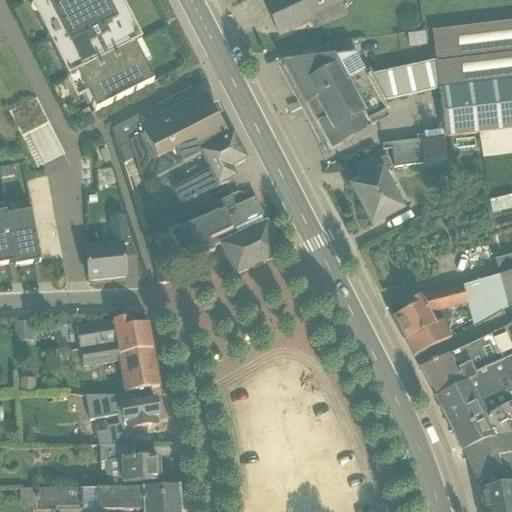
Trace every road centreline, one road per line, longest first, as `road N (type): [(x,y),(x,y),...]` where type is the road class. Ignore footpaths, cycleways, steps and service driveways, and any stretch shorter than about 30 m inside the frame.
road 1 (primary): [(321,260),(186,0)]
road 2 (primary): [(440,511),(405,414),(321,260)]
road 3 (residential): [(0,306),(152,300),(171,311),(181,334)]
road 4 (residential): [(181,334),(196,511)]
road 5 (unclassified): [(321,260),(181,334)]
